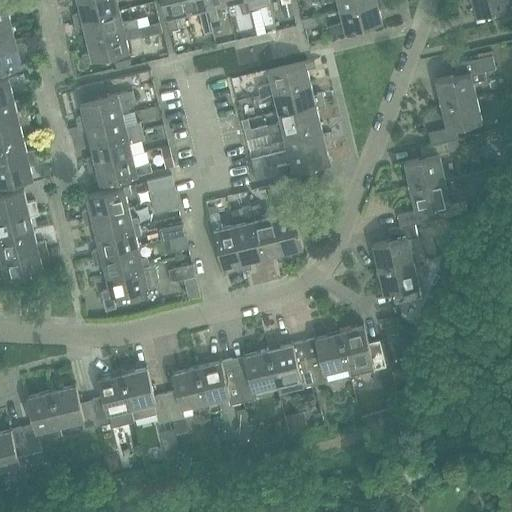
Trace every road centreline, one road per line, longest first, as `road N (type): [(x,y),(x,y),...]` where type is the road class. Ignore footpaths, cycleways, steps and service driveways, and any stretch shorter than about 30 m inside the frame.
road 1 (residential): [(221,320),(292,297),(324,269),(399,78),(418,0)]
road 2 (residential): [(221,320),(195,202),(206,158),(183,62)]
road 3 (residential): [(0,339),(138,337),(221,320)]
